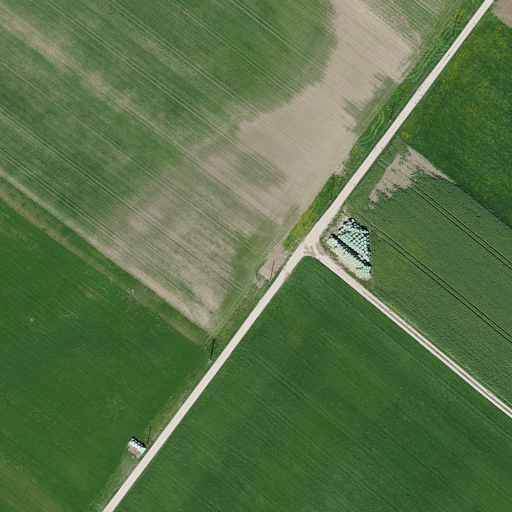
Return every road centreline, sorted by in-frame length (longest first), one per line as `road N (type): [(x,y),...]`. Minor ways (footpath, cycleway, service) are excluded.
road 1 (track): [(488,0),(106,511)]
road 2 (track): [(307,244),(511,413)]
